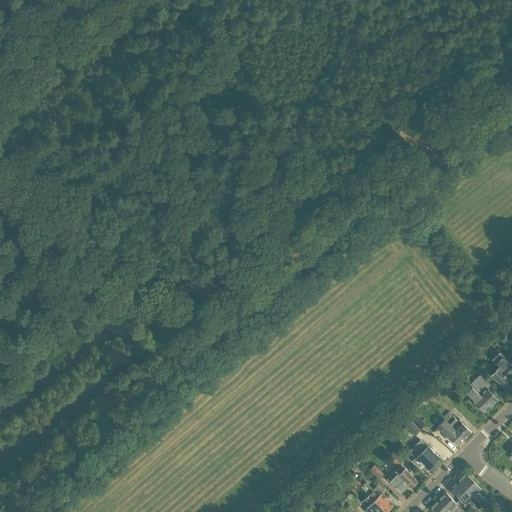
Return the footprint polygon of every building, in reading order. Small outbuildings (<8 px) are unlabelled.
[(502,356),(499,353),(494,359),(497,362),(496,362),(498,364),(497,366),(498,367),(491,374),(505,388),(511,381),(511,364),(507,359),(506,360),(503,356),(502,356)] [(472,387),(491,405),(498,399),(496,397),(500,393),(497,389),(492,393),(487,388),(491,385),(480,374),(470,384),(472,387)] [(484,412),(491,405),(472,387),(466,393),(474,400),(473,401),(484,412)] [(461,399),(464,396),(459,390),(456,393),(461,399)] [(410,407),(404,413),(416,425),(421,419),(410,407)] [(458,421),(449,412),(443,418),(444,420),(444,419),(464,439),(471,432),(459,420),(459,419),(458,421)] [(457,446),(463,440),(464,439),(444,419),(444,420),(437,426),(447,436),(445,437),(451,443),(452,441),(457,446)] [(415,435),(420,430),(410,420),(405,424),(415,435)] [(427,446),(420,440),(409,451),(416,458),(413,461),(419,467),(422,464),(427,469),(440,457),(428,445),(427,446)] [(397,466),(404,458),(395,449),(391,454),(395,457),(392,460),(397,466)] [(353,471),(346,463),(342,467),(355,481),(359,477),(354,471),(353,471)] [(379,479),(384,474),(375,464),(369,469),(374,474),(373,475),(377,479),(378,478),(379,479)] [(404,468),(401,464),(387,478),(401,492),(407,486),(406,485),(407,483),(410,486),(417,480),(405,468),(404,468)] [(482,504),(489,496),(465,472),(457,480),(482,504)] [(482,504),(457,480),(450,488),(465,503),(469,500),(478,508),(482,504)] [(367,490),(375,498),(374,499),(385,511),(393,503),(382,492),(383,491),(377,485),(373,489),(366,482),(362,486),(366,490),(367,490)] [(384,511),(385,511),(374,499),(375,498),(367,490),(366,490),(366,491),(363,494),(366,497),(362,501),(367,507),(366,508),(367,508),(364,511),(365,511),(384,511)] [(450,511),(461,511),(454,505),(456,503),(446,492),(438,500),(450,511)] [(354,495),(347,502),(350,505),(354,509),(361,502),(354,495)] [(450,511),(438,500),(430,508),(434,511),(450,511)]
